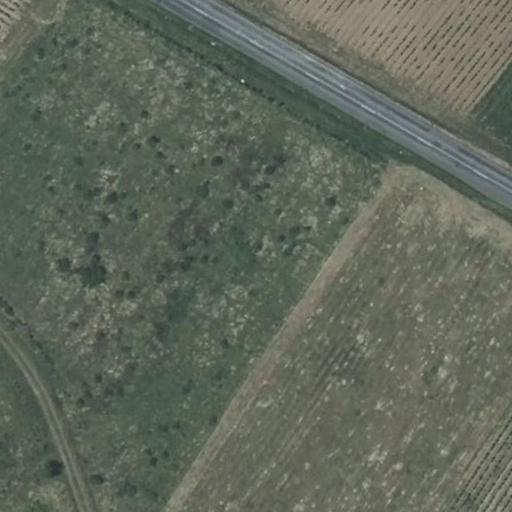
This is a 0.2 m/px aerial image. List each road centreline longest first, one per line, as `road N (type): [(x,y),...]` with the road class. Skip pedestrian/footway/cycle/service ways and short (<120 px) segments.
road 1 (secondary): [(179,0),(511,191)]
road 2 (track): [(0,333),(49,406),(83,511)]
